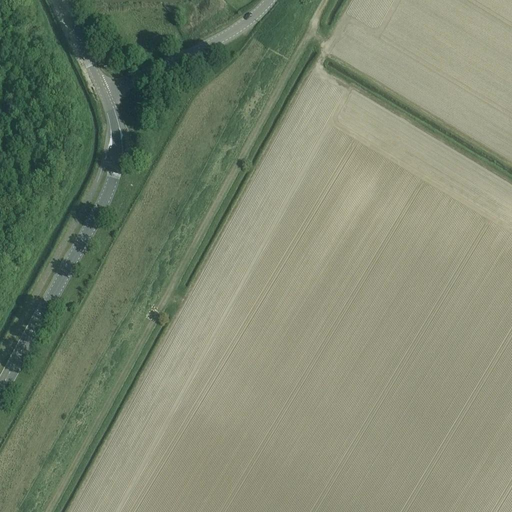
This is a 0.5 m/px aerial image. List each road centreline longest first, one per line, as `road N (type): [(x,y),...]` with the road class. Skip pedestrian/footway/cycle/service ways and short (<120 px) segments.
road 1 (track): [(311,32),(45,511)]
road 2 (tertiary): [(0,391),(111,189),(117,162),(107,94)]
road 3 (tertiary): [(107,94),(225,39),(273,0)]
